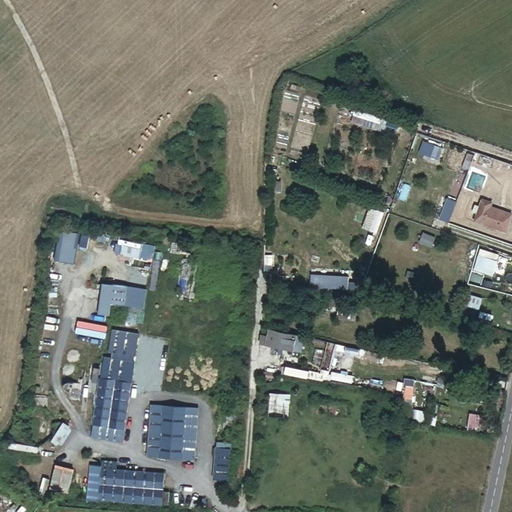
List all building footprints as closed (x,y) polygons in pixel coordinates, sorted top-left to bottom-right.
[(383,125),(371,121),(369,129),(381,133),(383,125)] [(377,211),(370,231),(377,234),(384,213),(377,211)] [(419,297),(424,277),(407,272),(404,285),(387,280),(385,287),(402,292),(419,297)] [(328,277),(317,277),(316,288),(328,289),(328,277)] [(123,286),(108,285),(106,305),(120,307),(123,286)] [(339,304),(337,320),(356,322),(357,307),(339,304)] [(268,331),(265,346),(292,352),(295,337),(268,331)] [(292,364),(276,361),(274,373),(290,375),(290,370),(292,364)] [(96,377),(129,383),(131,374),(97,368),(96,377)] [(122,443),(129,383),(96,377),(86,437),(122,443)] [(291,396),(270,394),(268,418),(289,419),(291,396)] [(194,410),(147,405),(141,455),(189,460),(194,410)] [(228,445),(212,444),(208,482),(223,483),(228,445)] [(95,459),(95,461),(94,463),(85,462),(81,499),(109,503),(154,508),(154,506),(159,506),(161,492),(159,492),(156,491),(155,491),(157,473),(110,468),(110,460),(95,459)] [(69,470),(51,465),(45,489),(63,493),(69,470)]
